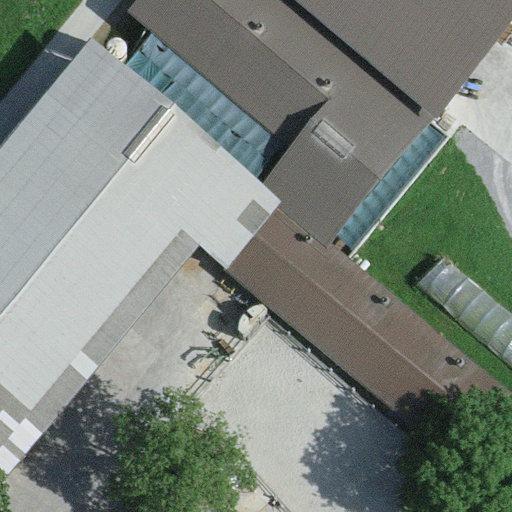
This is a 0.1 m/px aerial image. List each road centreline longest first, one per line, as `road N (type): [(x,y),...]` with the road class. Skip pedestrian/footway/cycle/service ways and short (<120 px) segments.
road 1 (track): [(0,141),(113,0)]
road 2 (track): [(92,511),(147,467),(190,511)]
